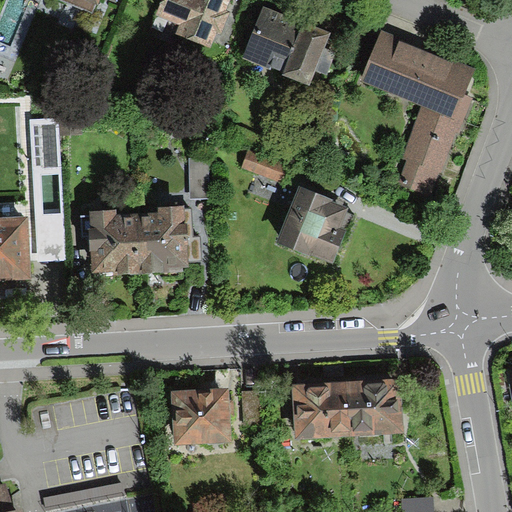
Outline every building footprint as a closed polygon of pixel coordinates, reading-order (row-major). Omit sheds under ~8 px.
[(98,0),(65,0),(94,11),(98,0)] [(165,0),(158,18),(181,27),(177,38),(208,50),(215,31),(221,33),(230,12),(225,10),(229,0),(165,0)] [(330,34),(262,7),(242,58),(311,84),(330,34)] [(472,68),(384,31),(362,84),(420,109),(399,159),(407,163),(398,184),(429,197),(470,99),(460,95),(472,68)] [(193,159),(195,199),(214,198),(212,158),(193,159)] [(250,158),(246,170),(286,182),(290,170),(250,158)] [(359,211),(301,187),(277,243),(335,267),(359,211)] [(195,204),(87,208),(89,273),(198,270),(195,204)] [(29,217),(0,218),(0,281),(32,280),(29,217)] [(404,378),(291,384),(294,442),(407,436),(404,378)] [(232,387),(171,389),(173,444),(234,444),(232,387)] [(258,391),(242,392),(244,424),(260,423),(258,391)] [(121,483),(43,498),(46,507),(123,492),(121,483)] [(0,511),(23,511),(23,510),(16,511),(5,484),(0,484),(0,511)] [(436,511),(436,496),(404,497),(404,511),(436,511)]
